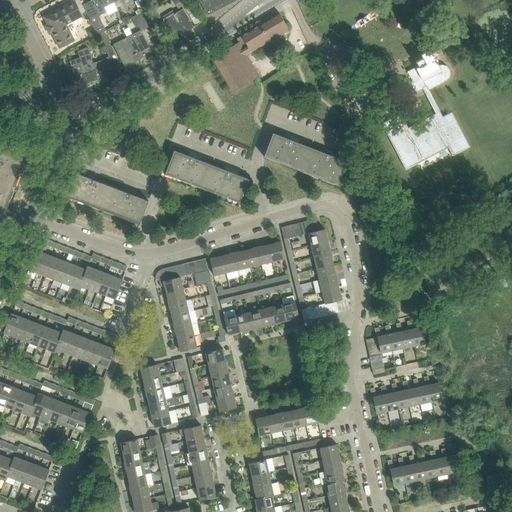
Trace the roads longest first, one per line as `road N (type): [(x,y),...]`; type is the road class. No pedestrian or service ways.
road 1 (residential): [(76,125),(104,100),(277,0)]
road 2 (residential): [(354,313),(349,381),(378,511)]
road 3 (residential): [(265,220),(325,203),(341,211),(357,278),(354,313)]
road 4 (residential): [(146,258),(158,187),(83,158)]
road 5 (residential): [(146,258),(25,216)]
road 6 (residential): [(146,258),(265,220)]
road 7 (residential): [(257,171),(271,121),(336,146)]
